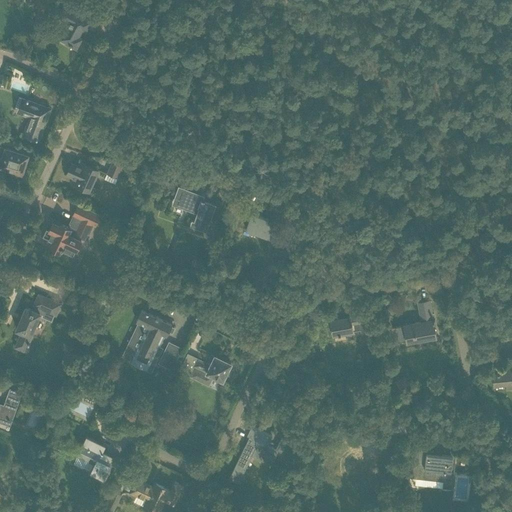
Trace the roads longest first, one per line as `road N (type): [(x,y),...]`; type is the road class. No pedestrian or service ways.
road 1 (track): [(288,0),(289,20),(413,116),(511,137)]
road 2 (residential): [(0,270),(84,90)]
road 3 (residential): [(326,296),(307,206),(215,172)]
road 4 (track): [(150,66),(258,50),(289,20)]
road 5 (residential): [(208,474),(269,346)]
road 6 (residential): [(511,498),(481,445),(466,368)]
road 7 (residential): [(453,282),(326,296)]
